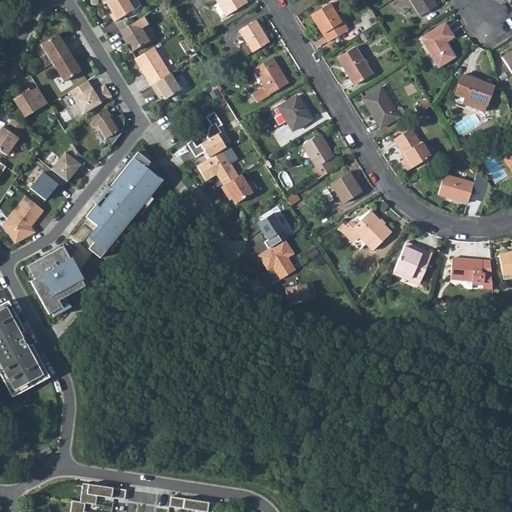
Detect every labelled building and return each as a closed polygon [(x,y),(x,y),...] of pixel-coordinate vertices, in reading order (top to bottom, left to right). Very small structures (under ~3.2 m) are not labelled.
[(110,0),(106,3),(112,13),(109,15),(114,22),(133,9),(127,0),(110,0)] [(226,14),(246,2),(244,0),(217,0),(218,1),(214,4),(220,14),(225,11),(226,14)] [(408,0),(418,16),(435,6),(431,0),(408,0)] [(346,31),(329,4),(310,16),(327,43),(346,31)] [(253,50),(267,40),(254,19),(239,28),(253,50)] [(135,21),(120,31),(124,38),(123,38),(131,52),(148,41),(135,21)] [(444,44),(453,39),(444,24),(419,39),(437,69),(454,59),(444,44)] [(52,63),(71,52),(66,45),(64,46),(61,41),(57,34),(40,45),(52,63)] [(153,47),(134,59),(151,86),(169,74),(153,47)] [(354,47),(337,58),(353,85),(371,74),(354,47)] [(510,75),(511,73),(511,49),(499,58),(510,75)] [(75,59),(71,52),(52,63),(63,82),(81,72),(73,60),(75,59)] [(255,101),(287,81),(271,55),(252,67),(262,85),(250,93),(255,101)] [(170,73),(151,86),(155,92),(159,90),(162,95),(165,99),(180,89),(170,73)] [(483,112),(491,86),(459,75),(452,96),(462,99),(460,104),(483,112)] [(87,81),(69,92),(82,114),(111,96),(104,85),(93,92),(87,81)] [(44,99),(37,87),(23,95),(22,93),(13,100),(24,118),(40,108),(37,103),(44,99)] [(385,95),(380,87),(362,99),(380,128),(398,117),(385,95)] [(385,95),(398,117),(404,113),(391,91),(385,95)] [(291,129),(310,117),(296,94),(277,106),(291,129)] [(414,106),(419,112),(430,105),(426,98),(414,106)] [(110,116),(106,108),(89,119),(94,126),(96,125),(110,147),(123,132),(125,118),(122,113),(111,120),(109,117),(110,116)] [(192,140),(187,144),(195,157),(204,152),(206,155),(205,156),(207,159),(222,149),(226,147),(218,134),(221,132),(218,127),(222,124),(214,112),(206,117),(211,125),(209,126),(207,137),(208,139),(196,147),(192,140)] [(24,127),(12,119),(5,129),(2,127),(0,129),(0,151),(6,156),(18,138),(17,138),(24,127)] [(419,141),(410,126),(392,137),(402,153),(403,152),(406,155),(401,159),(407,168),(430,154),(421,139),(419,141)] [(336,166),(330,156),(333,154),(320,132),(302,143),(316,164),(312,167),(318,177),(336,166)] [(468,147),(465,141),(456,147),(452,149),(461,157),(467,153),(464,149),(468,147)] [(79,164),(84,158),(77,152),(72,144),(65,153),(64,152),(51,169),(52,171),(66,182),(72,175),(71,174),(74,171),(75,172),(80,165),(79,164)] [(163,181),(151,171),(150,172),(146,168),(150,162),(142,146),(109,187),(113,190),(98,208),(95,206),(85,218),(103,231),(89,249),(101,259),(163,181)] [(207,159),(196,166),(206,181),(216,174),(223,185),(238,176),(222,149),(207,159)] [(511,151),(502,158),(511,174),(511,151)] [(344,201),(362,188),(349,170),(331,182),(344,201)] [(61,189),(66,182),(52,171),(48,176),(42,172),(30,188),(45,201),(57,186),(61,189)] [(482,175),(480,181),(443,172),(438,191),(468,200),(469,194),(487,198),(489,181),(482,175)] [(223,185),(221,187),(226,195),(229,193),(232,199),(235,204),(253,193),(241,174),(238,176),(223,185)] [(280,189),(285,197),(295,191),(290,183),(280,189)] [(43,211),(26,197),(3,226),(14,244),(33,233),(29,225),(31,222),(33,223),(43,211)] [(372,245),(390,228),(369,206),(351,223),(372,245)] [(261,230),(267,240),(277,234),(284,229),(273,213),(258,222),(262,229),(261,230)] [(294,253),(284,238),(258,255),(267,270),(273,267),(277,268),(279,270),(276,272),(280,279),(295,270),(287,257),(294,253)] [(436,253),(423,247),(420,252),(416,250),(419,245),(406,239),(392,268),(422,283),(436,253)] [(23,268),(50,314),(63,307),(59,300),(86,286),(63,246),(23,268)] [(511,249),(498,252),(502,272),(504,271),(505,277),(511,275),(511,249)] [(482,256),(452,254),(450,276),(462,277),(461,280),(467,285),(472,285),(473,280),(484,281),(483,287),(493,287),(491,268),(484,268),(484,270),(481,269),(482,256)] [(288,295),(291,305),(310,300),(306,283),(303,283),(285,287),(287,295),(288,295)] [(25,333),(8,302),(0,306),(0,375),(13,399),(50,378),(32,345),(28,348),(21,335),(25,333)] [(50,448),(37,456),(40,460),(40,461),(53,454),(50,448)] [(123,500),(125,489),(82,483),(79,502),(84,503),(95,504),(96,495),(123,500)] [(211,511),(213,502),(170,496),(168,506),(197,510),(196,511),(211,511)] [(87,511),(83,511),(84,503),(79,502),(71,501),(69,511),(87,511)]
